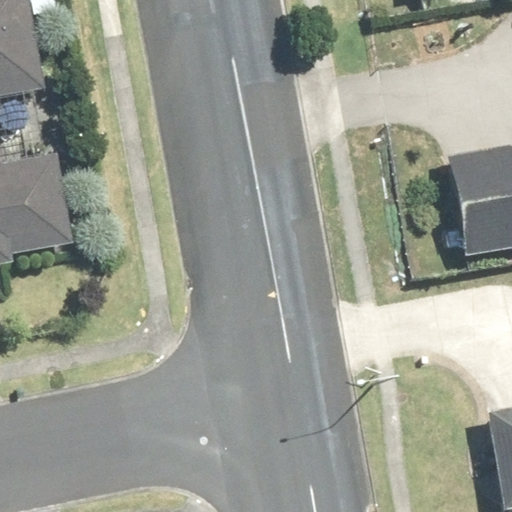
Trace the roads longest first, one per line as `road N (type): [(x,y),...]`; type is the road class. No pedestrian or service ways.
road 1 (tertiary): [(296,406),(219,0)]
road 2 (residential): [(0,465),(296,406)]
